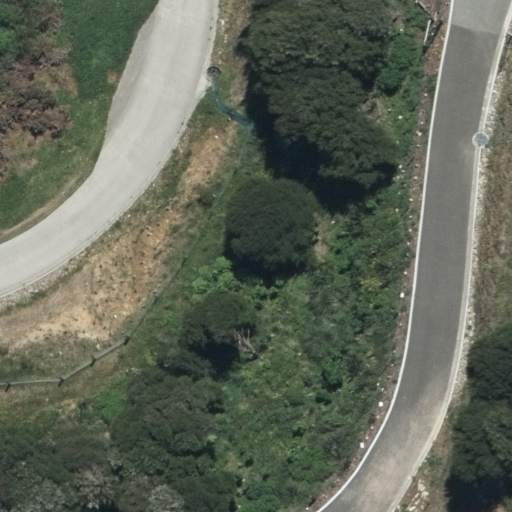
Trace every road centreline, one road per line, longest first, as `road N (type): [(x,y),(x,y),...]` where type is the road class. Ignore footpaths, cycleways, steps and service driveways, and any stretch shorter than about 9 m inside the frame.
road 1 (track): [(349,511),(399,415),(432,314),(465,74),(487,0)]
road 2 (residential): [(188,0),(171,85),(135,161),(86,214),(0,269)]
